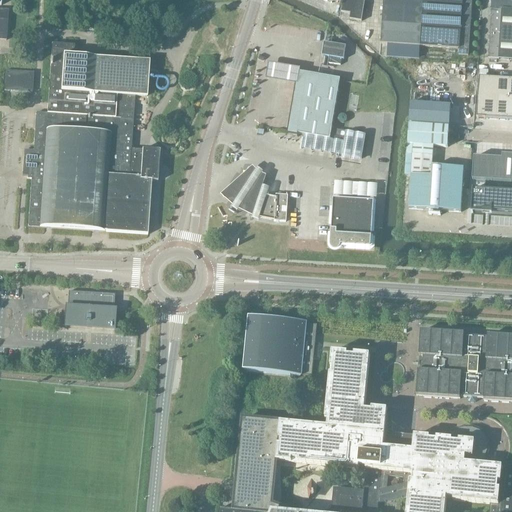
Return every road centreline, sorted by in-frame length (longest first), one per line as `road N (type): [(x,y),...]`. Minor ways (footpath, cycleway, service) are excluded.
road 1 (tertiary): [(511,298),(203,280)]
road 2 (tertiary): [(181,253),(199,171),(257,0)]
road 3 (tertiary): [(154,511),(175,302)]
road 4 (tertiary): [(154,275),(0,263)]
